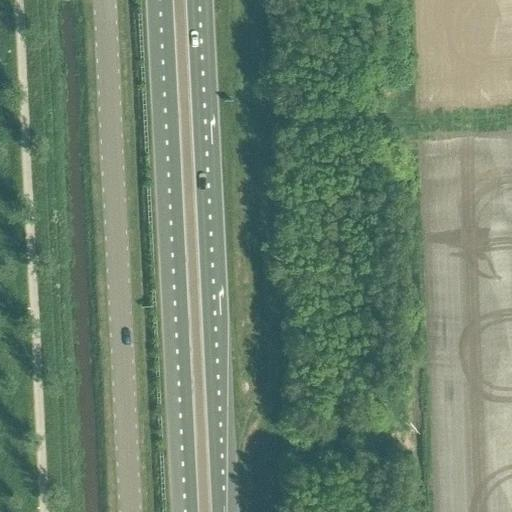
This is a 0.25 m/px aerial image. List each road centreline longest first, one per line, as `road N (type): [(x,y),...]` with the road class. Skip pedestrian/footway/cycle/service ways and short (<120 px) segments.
road 1 (unclassified): [(130,511),(104,0)]
road 2 (trunk): [(217,511),(191,0)]
road 3 (trunk): [(165,0),(191,511)]
road 4 (track): [(511,104),(291,112)]
